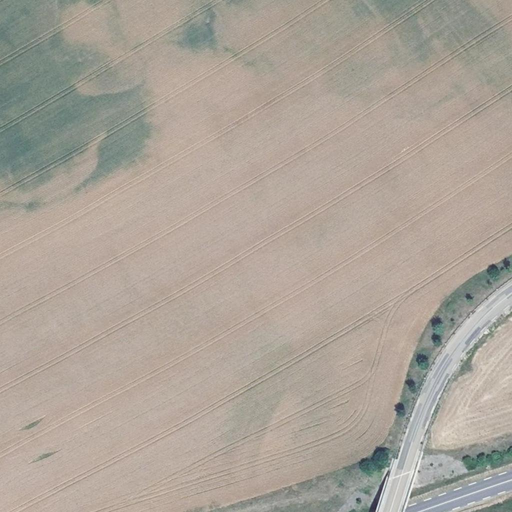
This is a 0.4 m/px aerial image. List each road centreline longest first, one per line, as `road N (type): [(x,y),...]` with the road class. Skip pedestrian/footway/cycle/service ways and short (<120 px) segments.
road 1 (unknown): [(281,511),(299,443),(344,380),(448,318),(484,314)]
road 2 (tertiary): [(511,292),(442,367),(387,511)]
